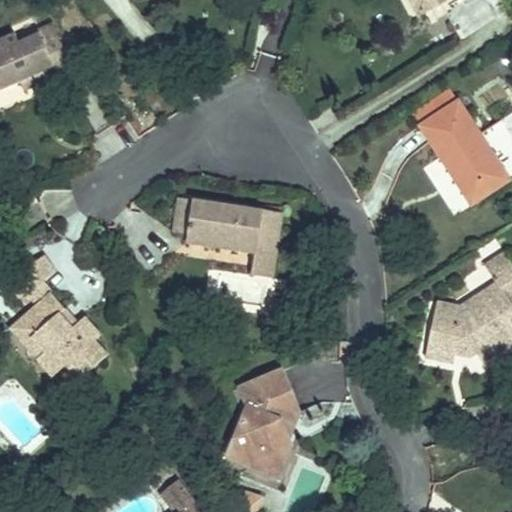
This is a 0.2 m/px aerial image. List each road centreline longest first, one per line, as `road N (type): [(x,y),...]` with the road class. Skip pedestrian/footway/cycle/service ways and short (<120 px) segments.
road 1 (residential): [(409,511),(420,498),(419,453),(373,350),(359,217),(298,130),(239,118),(175,128),(81,198)]
road 2 (unknown): [(298,130),(511,22)]
